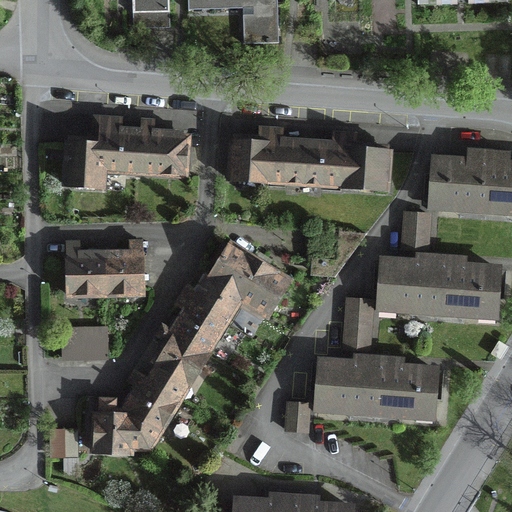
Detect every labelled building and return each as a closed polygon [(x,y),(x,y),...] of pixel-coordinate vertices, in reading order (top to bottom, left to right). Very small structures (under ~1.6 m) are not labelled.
[(133,0),(134,10),(133,10),(133,27),(169,27),(169,12),(170,12),(169,0),(133,0)] [(188,0),(188,10),(190,10),(190,9),(253,7),(254,35),(244,35),(244,44),(278,43),(277,0),(188,0)] [(94,117),(92,144),(106,145),(104,169),(138,172),(141,135),(120,133),(121,119),(94,117)] [(141,135),(138,172),(185,175),(188,138),(153,135),(154,121),(142,120),(141,135)] [(230,179),(267,182),(271,129),(260,128),(259,142),(232,140),(230,179)] [(268,180),(304,183),(307,145),(281,144),(282,129),(271,129),(267,182),(268,182),(268,180)] [(307,145),(304,183),(341,185),(345,133),(334,133),(333,147),(307,145)] [(356,134),(345,133),(341,185),(375,187),(376,189),(386,190),(389,188),(389,178),(388,177),(389,151),(355,149),(356,134)] [(106,145),(92,144),(69,142),(66,185),(103,188),(104,169),(106,145)] [(429,205),(511,211),(511,165),(503,165),(503,159),(497,158),(496,164),(432,160),(429,205)] [(406,213),(404,248),(426,250),(429,215),(406,213)] [(309,244),(311,244),(339,246),(340,232),(310,229),(309,244)] [(105,256),(106,294),(143,293),(142,241),(130,241),(130,256),(105,256)] [(68,295),(106,294),(105,256),(79,257),(79,242),(67,243),(68,295)] [(249,284),(240,298),(268,316),(290,281),(230,244),(217,264),(249,284)] [(339,246),(311,244),(310,259),(340,261),(341,246),(339,246)] [(500,270),(381,261),(378,307),(497,315),(500,270)] [(249,284),(217,264),(200,292),(188,285),(182,294),(226,322),(240,298),(249,284)] [(163,325),(162,325),(208,353),(207,352),(226,322),(182,294),(176,304),(188,312),(175,332),(163,325)] [(371,300),(349,299),(345,349),(368,350),(371,300)] [(208,353),(162,325),(156,335),(168,343),(147,377),(180,398),(208,353)] [(91,344),(90,329),(64,330),(64,359),(79,358),(79,344),(91,344)] [(79,344),(79,358),(106,358),(105,329),(90,329),(91,344),(79,344)] [(509,345),(499,340),(492,353),(501,358),(509,345)] [(438,370),(318,362),(315,407),(434,416),(438,370)] [(127,409),(161,430),(180,398),(147,377),(147,378),(134,370),(128,380),(140,388),(127,409)] [(149,448),(161,430),(127,409),(127,410),(127,414),(114,414),(115,399),(100,399),(99,413),(95,413),(94,452),(130,453),(130,447),(149,448)] [(309,404),(289,403),(287,430),(307,431),(309,404)] [(78,429),(63,429),(64,459),(79,458),(78,429)] [(352,511),(353,508),(234,500),(233,511),(352,511)]
